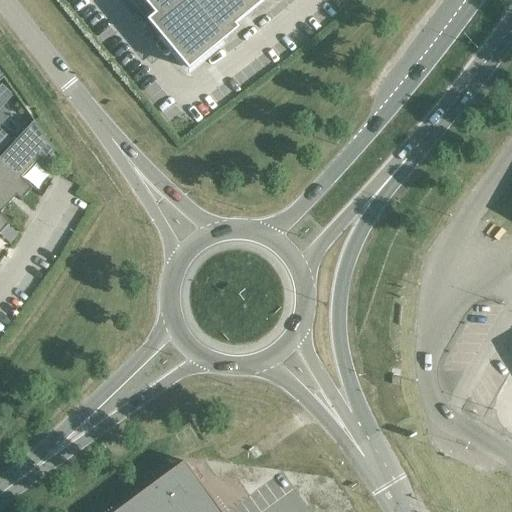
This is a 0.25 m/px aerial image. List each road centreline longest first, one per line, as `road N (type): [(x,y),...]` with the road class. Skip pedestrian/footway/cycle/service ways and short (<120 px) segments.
road 1 (unclassified): [(191,251),(0,2)]
road 2 (secondary): [(470,0),(271,241)]
road 3 (secondary): [(359,448),(340,353),(344,279),(365,202)]
road 4 (secondary): [(365,202),(511,28)]
road 5 (secondary): [(174,329),(45,461)]
road 6 (secondary): [(45,461),(195,357)]
road 7 (unclassified): [(359,448),(299,336)]
road 8 (unclassified): [(267,365),(359,448)]
